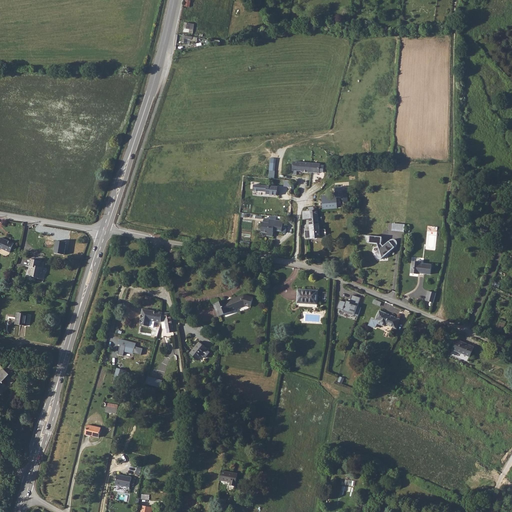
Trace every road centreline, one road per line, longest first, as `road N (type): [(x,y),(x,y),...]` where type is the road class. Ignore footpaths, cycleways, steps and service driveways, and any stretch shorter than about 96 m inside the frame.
road 1 (unclassified): [(153,239),(299,263),(511,355)]
road 2 (secondary): [(29,480),(104,230)]
road 3 (secondary): [(104,230),(174,0)]
road 4 (unclassified): [(153,239),(179,359)]
